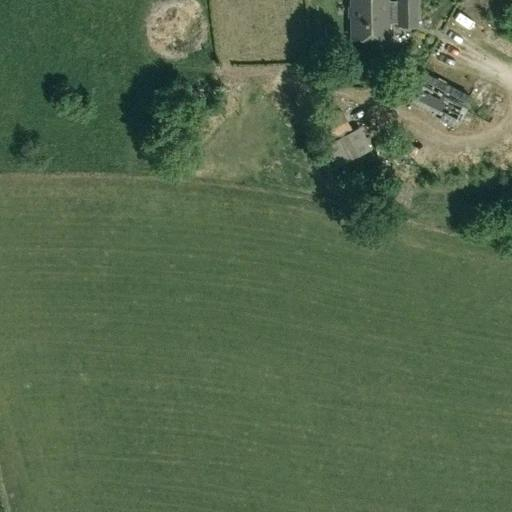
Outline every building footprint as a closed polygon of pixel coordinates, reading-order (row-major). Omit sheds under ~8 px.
[(416,23),(415,0),(351,0),(352,36),(388,35),(388,22),(398,21),(398,23),(416,23)] [(406,102),(455,127),(471,95),(422,70),(406,102)] [(188,105),(163,117),(174,138),(202,123),(191,100),(187,101),(188,105)] [(342,107),(318,119),(326,139),(350,126),(342,107)] [(371,147),(359,123),(325,143),(336,166),(371,147)]
